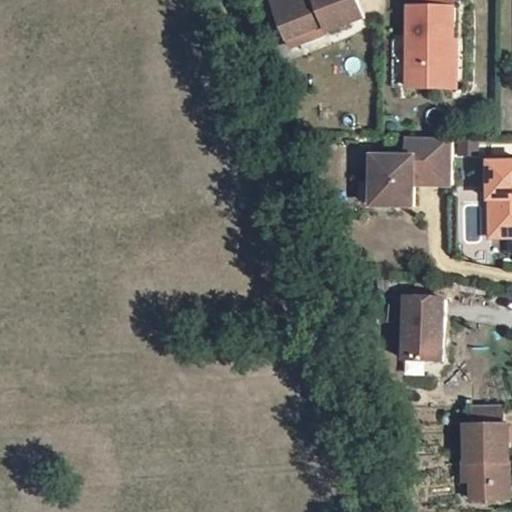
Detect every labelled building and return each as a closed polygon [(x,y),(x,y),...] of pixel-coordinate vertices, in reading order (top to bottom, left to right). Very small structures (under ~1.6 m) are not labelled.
[(354,0),(303,0),(304,0),(303,0),(280,0),(269,4),(285,46),(322,31),(324,38),(363,23),(354,0)] [(451,0),(421,0),(422,15),(453,14),(451,0)] [(455,73),(453,14),(422,15),(409,15),(410,75),(410,96),(455,94),(455,73)] [(455,181),(455,145),(407,143),(407,162),(372,164),(373,211),(415,211),(415,183),(455,181)] [(511,168),(492,170),(494,243),(511,242),(511,168)] [(355,289),(357,305),(369,304),(368,288),(355,289)] [(445,306),(407,303),(404,366),(443,367),(445,306)] [(505,432),(504,414),(465,413),(465,433),(505,432)] [(505,432),(465,433),(464,466),(468,468),(469,508),(490,508),(490,495),(506,494),(505,432)]
